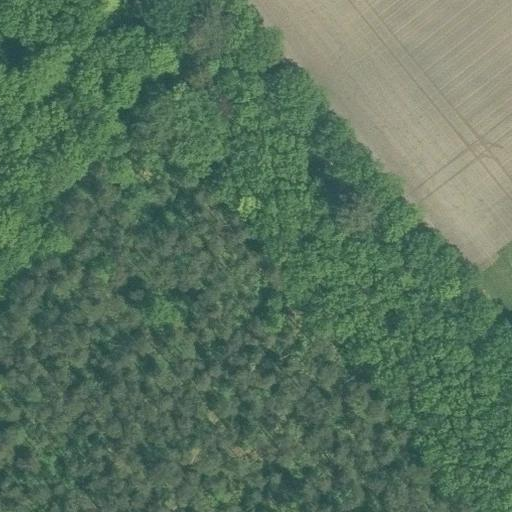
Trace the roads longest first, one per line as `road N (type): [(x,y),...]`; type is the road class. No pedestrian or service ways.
road 1 (track): [(364,213),(191,0)]
road 2 (track): [(511,395),(364,213)]
